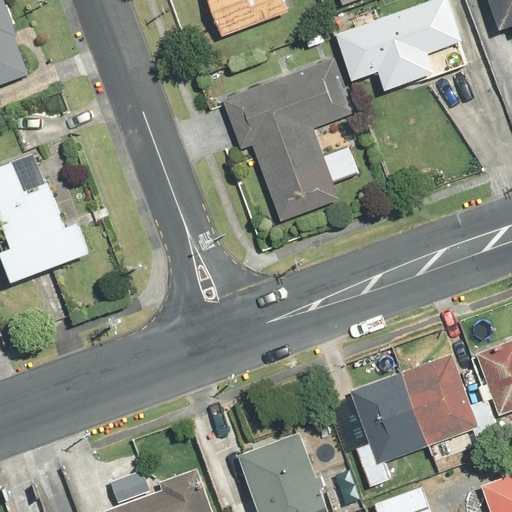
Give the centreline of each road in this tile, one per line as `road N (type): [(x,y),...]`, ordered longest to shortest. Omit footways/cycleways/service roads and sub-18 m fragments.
road 1 (residential): [(98,0),(227,339)]
road 2 (secondary): [(227,339),(511,234)]
road 3 (secondary): [(0,415),(227,339)]
